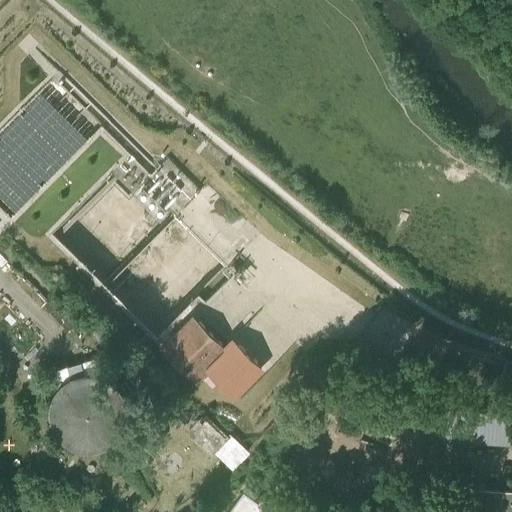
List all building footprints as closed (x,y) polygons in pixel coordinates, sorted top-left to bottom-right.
[(194,319),(163,349),(194,380),(224,349),(194,319)] [(87,374),(80,376),(75,377),(71,379),(67,381),(63,384),(59,388),(56,393),(53,398),(52,400),(51,403),(51,406),(51,410),(50,414),(51,417),(52,421),(53,425),(54,428),(56,433),(60,437),(64,441),(69,445),(75,447),(82,449),(89,450),(97,448),(102,447),(106,445),(110,442),(113,440),(116,436),(120,431),(123,426),(124,423),(125,419),(125,415),(125,410),(125,405),(124,403),(123,400),(122,396),(119,392),(116,387),(113,384),(110,382),(105,379),(100,377),(95,375),(87,374)] [(226,437),(205,417),(190,432),(211,452),(226,437)] [(466,472),(452,471),(452,483),(447,482),(445,511),(511,511),(511,488),(476,486),(476,484),(465,483),(466,472)] [(259,502),(244,490),(227,511),(288,511),(280,506),(281,505),(274,500),(273,501),(268,497),(263,504),(259,502)] [(259,502),(263,504),(268,497),(264,494),(259,502)]
